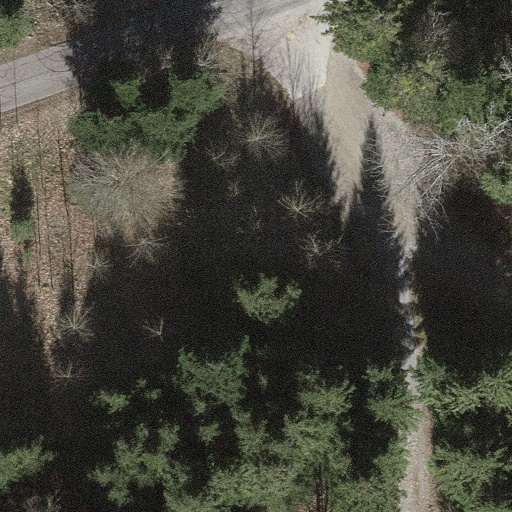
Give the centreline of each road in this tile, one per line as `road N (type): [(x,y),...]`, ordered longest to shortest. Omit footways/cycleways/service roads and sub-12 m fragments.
road 1 (track): [(511,288),(382,224),(259,0)]
road 2 (track): [(382,224),(407,356),(412,511)]
road 3 (tertiary): [(0,86),(237,0)]
